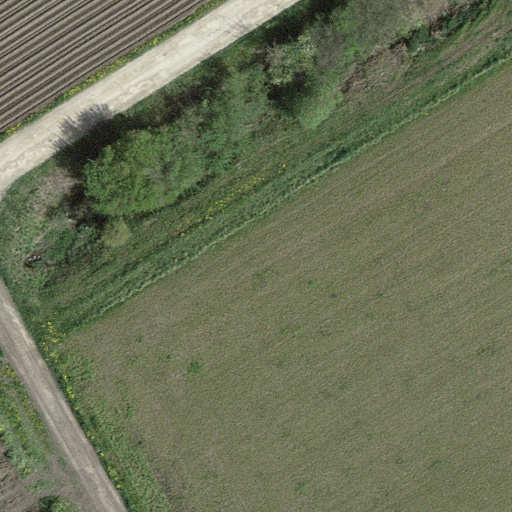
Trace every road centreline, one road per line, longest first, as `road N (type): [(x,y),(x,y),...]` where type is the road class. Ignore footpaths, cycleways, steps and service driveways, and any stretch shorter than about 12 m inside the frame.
road 1 (track): [(0,174),(275,0)]
road 2 (track): [(104,511),(0,323)]
